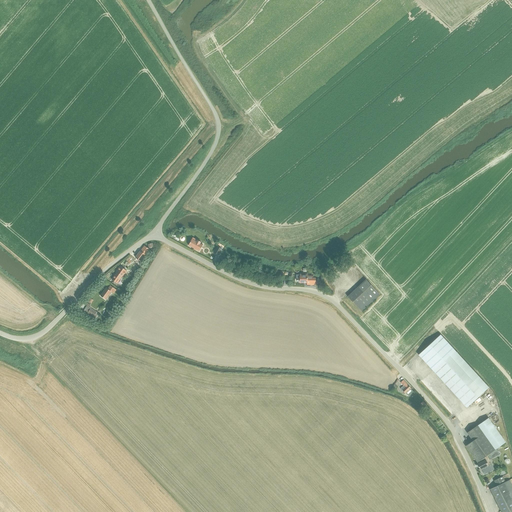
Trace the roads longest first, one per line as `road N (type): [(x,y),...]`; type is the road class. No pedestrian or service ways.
road 1 (unclassified): [(491,511),(450,426),(334,302),(312,290),(254,285),(153,233)]
road 2 (unclassified): [(153,233),(211,152),(218,127),(148,0)]
road 3 (unclassified): [(0,333),(38,335),(153,233)]
